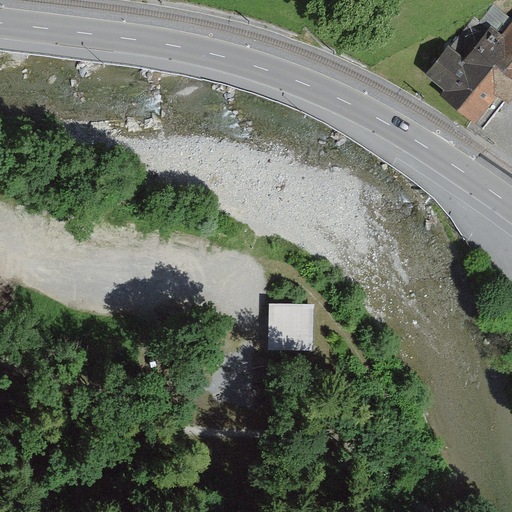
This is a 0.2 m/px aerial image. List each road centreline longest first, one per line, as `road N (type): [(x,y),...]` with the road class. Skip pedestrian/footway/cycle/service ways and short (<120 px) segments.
road 1 (tertiary): [(511,207),(421,144),(278,73),(180,47),(0,23)]
road 2 (track): [(0,263),(250,305)]
